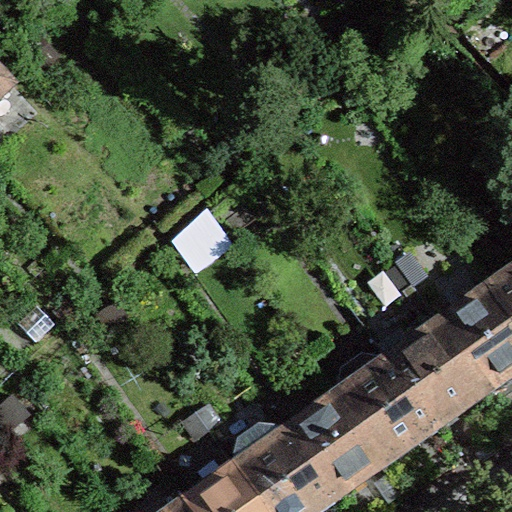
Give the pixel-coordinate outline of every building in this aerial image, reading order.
[(0,95),(11,85),(0,72),(0,95)] [(511,269),(489,286),(511,319),(511,269)] [(511,319),(489,286),(437,322),(487,392),(502,381),(511,374),(511,319)] [(487,392),(437,322),(387,358),(436,428),(453,416),(487,392)] [(436,428),(387,358),(336,394),(385,464),(401,452),(436,428)] [(385,464),(336,394),(285,430),(334,500),(351,488),(385,464)] [(316,511),(334,500),(285,430),(233,466),(265,511),(316,511)] [(183,502),(189,511),(265,511),(233,466),(183,502)] [(189,511),(183,502),(168,511),(189,511)]
